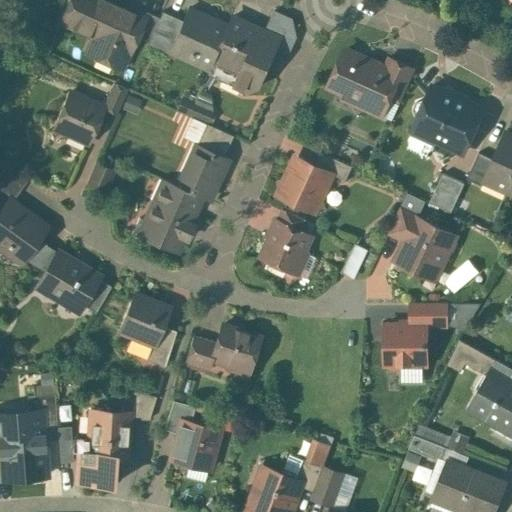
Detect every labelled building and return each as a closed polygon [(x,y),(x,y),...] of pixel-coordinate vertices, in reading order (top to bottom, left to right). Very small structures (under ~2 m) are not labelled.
[(91,4),(81,0),(69,0),(60,21),(79,29),(91,4)] [(142,17),(104,0),(92,0),(91,4),(79,29),(103,40),(95,56),(120,67),(127,50),(128,51),(135,36),(143,17),(142,17)] [(227,26),(188,9),(183,20),(173,43),(170,50),(208,68),(227,26)] [(292,18),(274,10),(264,31),(279,37),(275,47),(288,53),(296,36),(292,18)] [(158,17),(145,11),(142,17),(143,17),(135,36),(148,41),(151,34),(158,17)] [(183,20),(162,11),(151,34),(173,43),(183,20)] [(264,31),(232,16),(227,26),(208,68),(207,71),(246,88),(258,83),(275,47),(279,37),(264,31)] [(383,66),(344,49),(331,80),(334,87),(366,102),(369,109),(380,115),(388,97),(399,74),(383,66)] [(414,69),(388,57),(383,66),(399,74),(388,97),(399,102),(414,69)] [(127,88),(113,82),(102,106),(103,107),(116,112),(127,88)] [(465,97),(446,88),(442,90),(431,85),(424,100),(422,99),(416,101),(413,108),(415,114),(417,115),(412,127),(414,133),(431,141),(435,139),(462,152),(481,111),(479,107),(466,101),(465,97)] [(102,106),(68,92),(53,126),(55,126),(56,131),(66,135),(70,133),(88,141),(103,107),(102,106)] [(232,135),(206,123),(196,145),(223,157),(232,135)] [(511,178),(511,137),(504,133),(492,158),(484,177),(485,178),(508,188),(511,178)] [(223,157),(196,145),(178,185),(199,195),(208,198),(208,197),(207,196),(213,183),(215,183),(225,161),(223,157)] [(478,152),(466,178),(481,185),(485,178),(484,177),(492,158),(478,152)] [(351,166),(323,153),(317,167),(335,175),(345,180),(351,166)] [(315,165),(295,156),(284,180),(278,182),(280,188),(278,194),(309,208),(322,203),(318,193),(325,179),(335,175),(317,167),(317,168),(316,168),(315,165)] [(113,170),(95,162),(85,184),(103,192),(113,170)] [(442,172),(429,201),(450,212),(464,182),(442,172)] [(178,185),(163,179),(145,220),(139,217),(132,234),(145,240),(146,237),(176,250),(195,208),(193,208),(199,195),(178,185)] [(27,212),(9,199),(8,199),(0,211),(0,246),(20,261),(42,230),(41,226),(27,216),(27,212)] [(453,233),(399,207),(388,231),(405,239),(401,248),(405,251),(400,262),(426,275),(432,263),(439,261),(443,253),(451,250),(455,242),(453,233)] [(307,220),(282,209),(277,220),(302,231),(307,220)] [(277,220),(260,256),(295,272),(311,236),(302,231),(277,220)] [(342,269),(356,275),(369,246),(355,240),(342,269)] [(98,275),(57,250),(36,285),(77,310),(78,309),(81,304),(97,278),(98,275)] [(110,286),(97,278),(81,304),(95,312),(110,286)] [(168,306),(134,293),(119,331),(153,344),(161,325),(168,306)] [(446,302),(410,302),(410,323),(426,323),(426,325),(446,325),(446,302)] [(410,323),(384,323),(384,364),(387,364),(390,367),(400,367),(403,364),(426,364),(426,325),(426,323),(410,323)] [(260,336),(222,324),(216,344),(211,359),(212,359),(229,364),(230,361),(250,367),(260,336)] [(176,331),(161,325),(153,344),(147,359),(164,366),(176,331)] [(216,344),(192,336),(184,361),(209,369),(212,359),(211,359),(216,344)] [(487,354),(459,338),(451,354),(479,370),(487,354)] [(511,381),(491,369),(469,408),(511,432),(511,381)] [(155,396),(136,391),(134,418),(148,419),(155,396)] [(54,393),(32,394),(33,396),(38,395),(39,411),(34,412),(35,428),(42,428),(43,439),(57,438),(54,393)] [(181,420),(190,422),(194,406),(173,401),(163,429),(177,432),(181,420)] [(129,412),(90,409),(88,438),(91,438),(90,452),(88,451),(88,454),(114,455),(127,456),(129,412)] [(190,422),(181,420),(177,432),(170,458),(209,469),(220,430),(190,422)] [(35,428),(13,430),(13,436),(0,436),(0,465),(1,479),(45,475),(45,473),(43,473),(42,463),(43,462),(44,458),(43,455),(43,454),(41,453),(41,445),(44,445),(43,439),(42,428),(35,428)] [(446,447),(413,434),(408,447),(440,460),(446,447)] [(313,435),(306,456),(324,463),(332,442),(313,435)] [(114,455),(88,454),(88,451),(79,451),(77,483),(112,485),(114,455)] [(302,458),(289,453),(282,473),(295,478),(302,458)] [(322,466),(302,458),(295,478),(302,480),(300,486),(313,491),(322,466)] [(499,483),(471,472),(472,470),(447,460),(434,493),(461,504),(460,506),(473,511),(489,511),(501,482),(499,481),(499,483)] [(282,473),(262,466),(246,510),(252,511),(290,511),(293,504),(292,504),(295,495),(296,496),(300,486),(302,480),(295,478),(282,473)] [(344,474),(322,466),(313,491),(311,497),(332,505),(344,474)]
